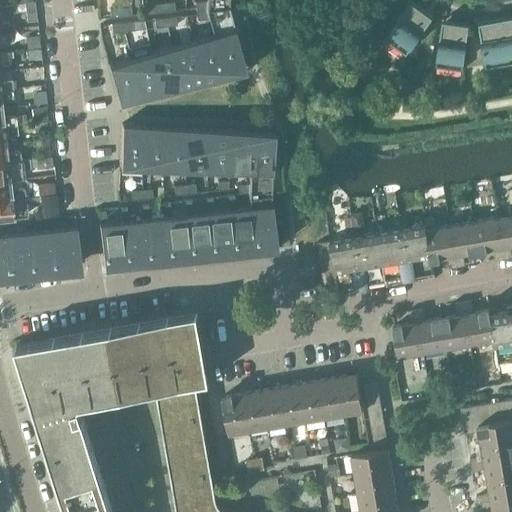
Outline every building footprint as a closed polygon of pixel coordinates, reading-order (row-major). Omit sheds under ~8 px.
[(196,10),(206,9),(206,0),(195,1),(196,10)] [(228,0),(206,0),(206,9),(228,7),(228,0)] [(423,15),(426,11),(411,0),(385,36),(407,52),(430,20),(423,15)] [(174,1),(163,2),(164,11),(175,10),(174,1)] [(33,2),(20,3),(21,11),(34,10),(33,2)] [(154,12),(164,11),(163,2),(153,3),(154,12)] [(131,6),(130,6),(119,7),(120,16),(132,15),(131,6)] [(120,16),(119,7),(109,8),(110,17),(120,16)] [(245,69),(228,7),(206,9),(208,18),(213,34),(225,75),(245,69)] [(208,18),(206,9),(196,10),(197,19),(208,18)] [(166,26),(176,25),(176,24),(175,16),(165,17),(166,26)] [(166,26),(165,17),(154,18),(155,27),(166,26)] [(486,65),(511,61),(504,17),(487,20),(488,25),(479,26),(481,34),(473,35),(472,35),(467,65),(469,65),(486,63),(486,65)] [(122,31),(133,29),(132,20),(121,22),(122,31)] [(451,26),(442,24),(436,63),(463,67),(469,23),(451,21),(451,26)] [(112,32),(122,31),(121,22),(111,23),(112,32)] [(22,31),(24,49),(34,48),(32,32),(30,30),(22,31)] [(0,33),(0,43),(12,42),(10,32),(0,33)] [(213,34),(193,40),(204,80),(225,75),(213,34)] [(193,40),(192,40),(172,46),(183,86),(204,80),(193,40)] [(172,46),(151,51),(162,92),(183,86),(172,46)] [(34,48),(24,49),(25,60),(35,59),(34,48)] [(0,62),(9,61),(8,51),(0,52),(0,62)] [(151,51),(130,57),(141,98),(162,92),(151,51)] [(130,57),(108,63),(119,104),(141,98),(130,57)] [(26,76),(27,85),(38,84),(37,74),(26,76)] [(0,88),(12,87),(11,79),(0,79),(0,88)] [(38,84),(27,85),(29,96),(39,95),(38,84)] [(400,84),(396,93),(405,97),(409,88),(400,84)] [(0,106),(1,107),(0,101),(0,98),(13,97),(12,87),(0,88),(0,106)] [(34,103),(36,121),(47,120),(45,102),(34,103)] [(0,125),(16,124),(15,115),(2,116),(1,107),(0,106),(0,125)] [(47,120),(36,121),(37,131),(48,130),(47,120)] [(144,124),(143,124),(121,123),(120,165),(142,166),(144,124)] [(0,143),(5,143),(4,134),(17,133),(16,124),(0,125),(0,143)] [(166,125),(144,124),(142,166),(164,167),(166,125)] [(187,126),(166,125),(164,167),(185,168),(187,126)] [(209,127),(187,126),(185,168),(207,169),(209,127)] [(231,128),(209,127),(207,169),(229,170),(231,128)] [(252,129),(251,129),(231,128),(229,170),(249,171),(250,171),(252,129)] [(274,130),(252,129),(250,171),(249,171),(249,183),(248,192),(248,195),(271,196),(274,130)] [(42,156),(50,155),(48,137),(40,138),(42,156)] [(0,162),(20,160),(19,151),(6,152),(5,143),(0,143),(0,162)] [(50,155),(42,156),(36,157),(37,168),(51,166),(50,155)] [(0,180),(9,180),(22,178),(20,160),(0,162),(0,180)] [(228,179),(217,180),(218,189),(228,188),(228,179)] [(0,199),(24,196),(23,186),(10,187),(9,180),(0,180),(0,199)] [(39,195),(40,195),(50,194),(54,193),(52,181),(37,183),(39,195)] [(184,184),(185,193),(196,192),(195,183),(184,184)] [(238,193),(243,192),(248,192),(249,183),(237,184),(238,193)] [(185,193),(184,184),(174,185),(175,194),(185,193)] [(151,188),(141,189),(142,198),(152,197),(151,188)] [(131,199),(142,198),(141,189),(130,190),(131,199)] [(52,210),(50,194),(40,195),(42,211),(52,210)] [(276,247),(271,202),(271,196),(248,195),(248,196),(249,206),(250,206),(255,249),(276,247)] [(26,214),(24,196),(0,199),(0,217),(13,216),(26,214)] [(250,206),(249,206),(229,208),(233,252),(255,249),(250,206)] [(229,208),(207,210),(212,254),(233,252),(229,208)] [(207,210),(186,213),(191,257),(212,254),(207,210)] [(186,213),(164,215),(169,259),(191,257),(186,213)] [(511,214),(497,217),(504,258),(511,256),(510,245),(511,244),(511,214)] [(74,215),(67,216),(68,226),(47,228),(52,272),(81,269),(76,225),(75,225),(74,215)] [(164,215),(143,218),(148,261),(169,259),(164,215)] [(330,240),(337,281),(338,289),(358,286),(355,266),(359,265),(353,231),(351,217),(345,218),(348,237),(330,240)] [(497,217),(474,221),(479,250),(494,247),(496,259),(504,258),(497,217)] [(143,218),(121,220),(126,264),(148,261),(143,218)] [(121,220),(99,222),(103,261),(103,266),(126,264),(121,220)] [(474,221),(450,225),(457,266),(465,265),(463,253),(479,250),(474,221)] [(406,222),(401,223),(407,257),(411,256),(414,276),(434,273),(432,258),(427,229),(426,223),(407,227),(406,222)] [(396,229),(378,232),(386,281),(405,278),(402,258),(407,257),(401,223),(395,224),(396,229)] [(450,225),(427,229),(432,258),(447,256),(449,267),(457,266),(450,225)] [(47,228),(26,231),(31,274),(52,272),(47,228)] [(359,230),(353,231),(359,265),(364,264),(367,284),(386,281),(378,232),(360,235),(359,230)] [(26,231),(4,233),(9,277),(31,274),(26,231)] [(4,233),(0,233),(0,277),(9,277),(4,233)] [(331,282),(337,281),(330,240),(324,241),(331,282)] [(324,283),(331,282),(324,241),(317,242),(324,283)] [(411,256),(407,257),(402,258),(405,278),(414,276),(411,256)] [(364,264),(359,265),(355,266),(358,286),(367,284),(364,264)] [(470,342),(493,339),(495,338),(490,314),(489,307),(488,308),(488,309),(473,312),(471,300),(463,301),(470,342)] [(446,347),(470,342),(463,301),(455,302),(457,314),(441,317),(446,347)] [(495,338),(493,339),(498,363),(511,361),(511,303),(508,304),(509,311),(490,314),(495,338)] [(423,351),(446,347),(441,317),(426,320),(424,308),(416,309),(423,351)] [(398,355),(423,351),(416,309),(408,311),(410,322),(393,325),(398,355)] [(113,511),(80,404),(80,403),(80,402),(81,402),(156,388),(196,381),(184,315),(15,344),(68,511),(113,511)] [(357,373),(338,376),(344,413),(363,409),(357,373)] [(338,376),(318,379),(325,416),(344,413),(338,376)] [(318,379),(299,382),(306,419),(325,416),(318,379)] [(196,381),(156,388),(177,511),(230,511),(224,508),(221,506),(220,505),(219,503),(218,501),(217,500),(216,498),(216,497),(196,381)] [(364,385),(374,444),(374,445),(387,442),(377,381),(363,384),(364,385)] [(299,382),(280,386),(287,422),(306,419),(299,382)] [(280,386),(261,389),(267,426),(287,422),(280,386)] [(261,389),(242,392),(248,429),(267,426),(261,389)] [(248,429),(242,392),(223,396),(229,432),(248,429)] [(511,397),(461,406),(465,426),(511,418),(511,397)] [(470,457),(471,464),(511,456),(511,418),(465,426),(466,433),(479,430),(484,455),(470,457)] [(351,453),(355,473),(392,466),(388,447),(351,453)] [(478,502),(491,500),(511,496),(511,456),(471,464),(472,470),(486,468),(490,493),(477,495),(478,502)] [(262,457),(253,458),(255,470),(264,468),(262,457)] [(255,470),(253,458),(246,459),(248,471),(255,470)] [(355,473),(358,492),(395,486),(392,466),(355,473)] [(358,492),(361,511),(398,505),(395,486),(358,492)] [(511,511),(511,496),(491,500),(494,511),(492,511),(511,511)]
